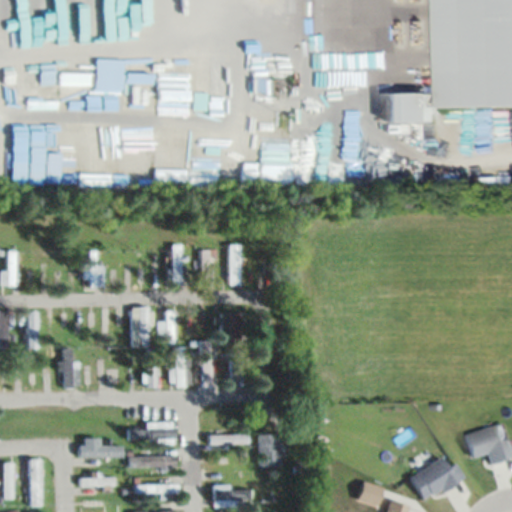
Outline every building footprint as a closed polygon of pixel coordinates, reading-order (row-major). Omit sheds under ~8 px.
[(511,0),(438,0),(440,106),(511,105),(511,0)] [(388,123),(430,123),(430,94),(388,94),(388,123)] [(228,284),(239,284),(239,244),(228,244),(228,284)] [(179,284),(179,245),(168,245),(168,284),(179,284)] [(0,284),(14,285),(14,250),(6,250),(6,269),(0,269),(0,284)] [(138,307),(138,345),(151,345),(151,307),(138,307)] [(0,346),(9,347),(9,310),(0,309),(0,346)] [(27,311),(27,348),(37,348),(37,311),(27,311)] [(176,311),(163,311),(163,343),(176,343),(176,311)] [(219,313),(219,340),(239,340),(239,313),(219,313)] [(210,386),(210,342),(200,342),(200,386),(210,386)] [(168,369),(169,387),(189,387),(189,359),(182,359),(181,348),(173,348),(173,369),(168,369)] [(145,349),(145,387),(156,387),(156,349),(145,349)] [(228,382),(239,382),(239,357),(228,357),(228,382)] [(59,388),(78,388),(79,360),(59,359),(59,388)] [(465,434),(472,457),(486,453),(489,463),(511,456),(511,451),(504,423),(465,434)] [(169,425),(127,425),(127,439),(169,439),(169,425)] [(207,444),(247,444),(247,434),(207,434),(207,444)] [(259,467),(278,467),(278,435),(259,435),(259,467)] [(99,445),(99,438),(78,438),(78,457),(119,457),(119,445),(99,445)] [(175,469),(175,456),(143,456),(143,469),(175,469)] [(408,477),(423,502),(463,477),(452,460),(444,465),(439,457),(408,477)] [(29,506),(40,506),(40,458),(29,458),(29,506)] [(2,462),(2,496),(11,496),(11,462),(2,462)] [(116,486),(116,477),(78,477),(78,486),(116,486)] [(134,493),(158,493),(158,498),(176,498),(176,484),(134,484),(134,493)] [(212,506),(249,506),(249,486),(212,486),(212,506)] [(99,501),(80,501),(79,511),(119,511),(119,504),(99,504),(99,501)]
